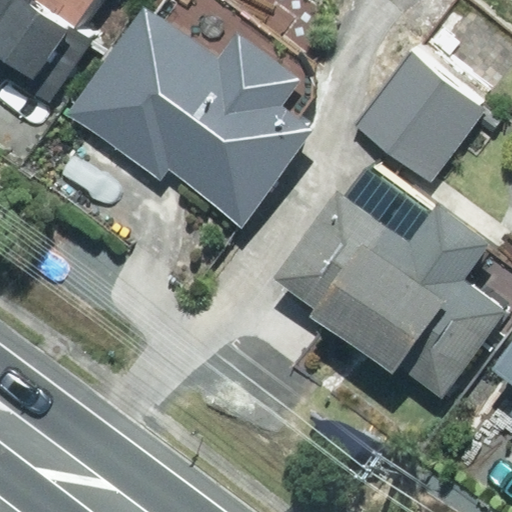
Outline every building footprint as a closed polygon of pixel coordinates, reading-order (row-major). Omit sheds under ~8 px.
[(0,0),(0,49),(6,42),(17,49),(8,62),(56,97),(103,33),(93,25),(111,0),(0,0)] [(235,59),(166,8),(84,117),(171,181),(178,170),(260,231),(333,132),(300,106),(319,80),(255,33),(235,59)] [(440,181),(500,110),(427,51),(369,122),(440,181)] [(485,62),(470,51),(457,67),(472,79),(485,62)] [(450,232),(378,179),(365,195),(359,190),(292,282),(455,403),(511,325),(511,303),(438,249),(450,232)] [(511,439),(511,355),(471,408),(511,439)]
